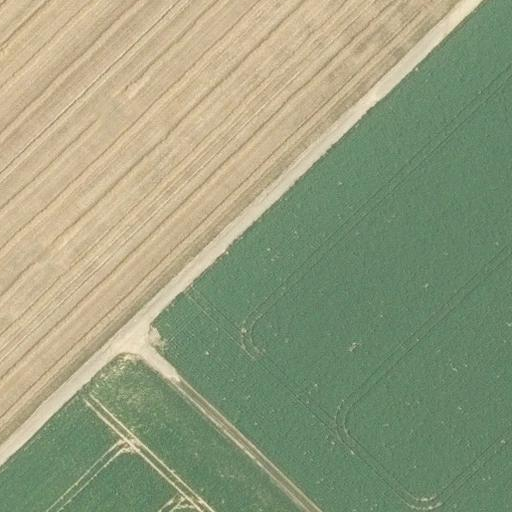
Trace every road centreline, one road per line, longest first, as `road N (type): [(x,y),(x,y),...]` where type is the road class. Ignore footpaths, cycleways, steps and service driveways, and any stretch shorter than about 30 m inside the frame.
road 1 (track): [(122,328),(458,0)]
road 2 (track): [(316,511),(122,328)]
road 3 (track): [(0,458),(122,328)]
